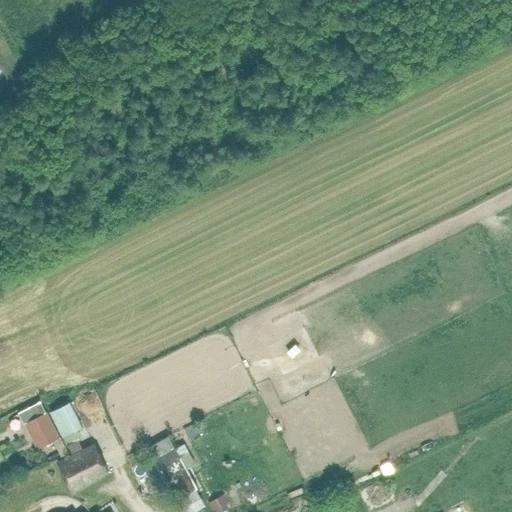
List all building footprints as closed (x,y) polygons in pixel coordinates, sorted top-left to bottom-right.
[(49,412),(65,444),(82,436),(78,429),(82,427),(70,402),(49,412)] [(210,407),(195,414),(202,429),(216,422),(210,407)] [(59,436),(47,411),(22,422),(36,448),(59,436)] [(209,433),(215,451),(227,447),(220,429),(209,433)] [(167,435),(145,447),(174,500),(196,488),(167,435)] [(110,474),(94,442),(56,460),(72,492),(110,474)] [(234,481),(219,487),(224,503),(240,498),(234,481)]
